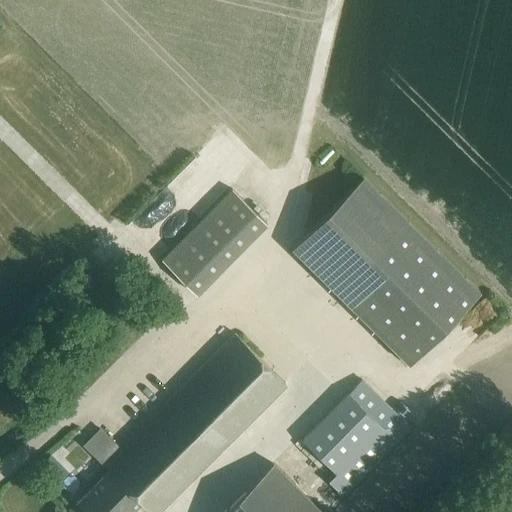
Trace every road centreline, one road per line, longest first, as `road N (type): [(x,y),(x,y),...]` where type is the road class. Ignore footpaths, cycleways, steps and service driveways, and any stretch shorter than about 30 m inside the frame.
road 1 (track): [(334,0),(285,209)]
road 2 (track): [(126,252),(0,128)]
